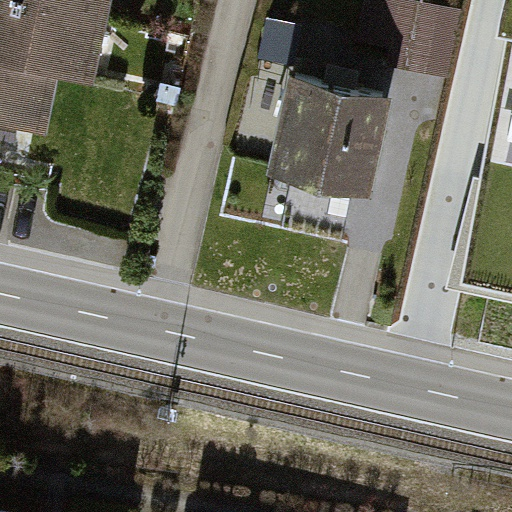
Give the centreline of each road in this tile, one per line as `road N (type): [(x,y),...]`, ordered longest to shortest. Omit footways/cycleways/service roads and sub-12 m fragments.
road 1 (tertiary): [(511,410),(0,293)]
road 2 (track): [(0,426),(469,497)]
